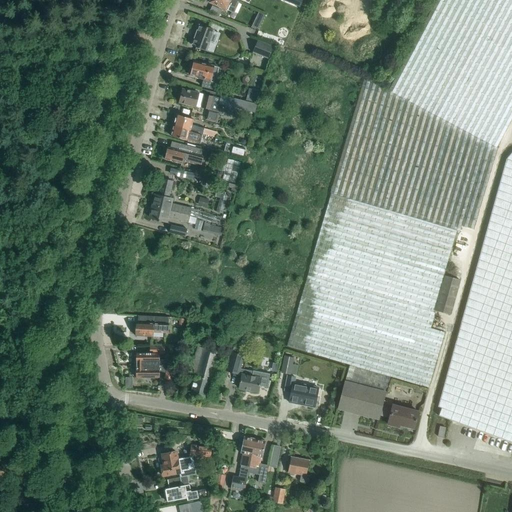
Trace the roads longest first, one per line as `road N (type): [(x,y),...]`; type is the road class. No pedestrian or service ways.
road 1 (unclassified): [(511,475),(109,395)]
road 2 (unclassified): [(109,395),(97,339),(99,288),(174,0)]
road 3 (track): [(161,42),(0,53)]
